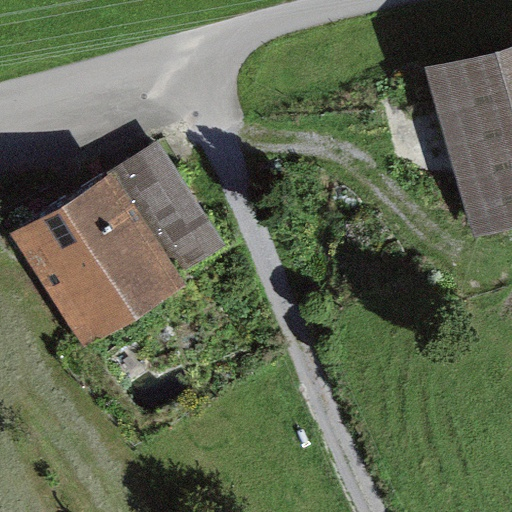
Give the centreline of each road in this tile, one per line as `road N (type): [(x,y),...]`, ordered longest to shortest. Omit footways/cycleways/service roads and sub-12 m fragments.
road 1 (track): [(381,511),(228,149),(216,44)]
road 2 (unclassified): [(399,0),(0,104)]
